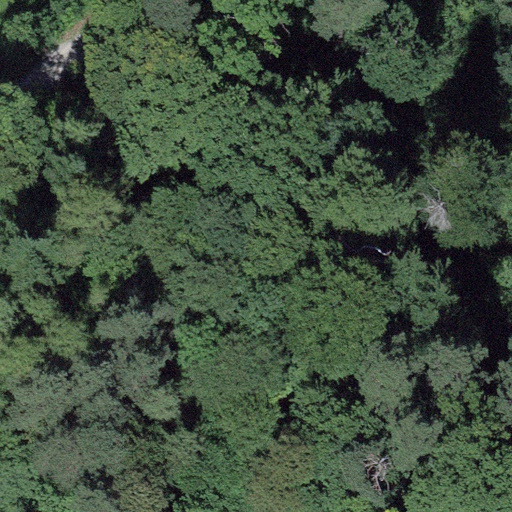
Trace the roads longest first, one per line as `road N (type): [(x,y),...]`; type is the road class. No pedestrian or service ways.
road 1 (track): [(271,511),(189,418),(141,145),(106,86),(71,53)]
road 2 (track): [(163,0),(37,75),(0,120)]
